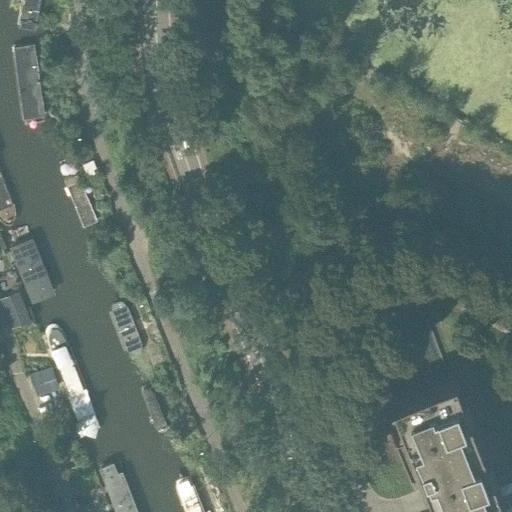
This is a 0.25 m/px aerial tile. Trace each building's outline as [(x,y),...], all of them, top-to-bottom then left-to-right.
[(23,0),(17,24),(37,29),(43,0),(23,0)] [(25,120),(46,117),(35,41),(13,44),(25,120)] [(80,228),(98,223),(77,159),(58,166),(80,228)] [(0,223),(0,224),(20,217),(0,162),(0,223)] [(56,290),(35,233),(12,241),(33,299),(56,290)] [(127,300),(111,306),(128,351),(144,344),(127,300)] [(7,316),(12,329),(34,321),(29,308),(25,309),(7,316)] [(78,423),(96,416),(60,319),(42,325),(78,423)] [(35,395),(58,386),(51,367),(28,375),(35,395)] [(508,511),(480,435),(473,438),(470,430),(477,428),(457,375),(392,399),(400,419),(402,419),(437,511),(508,511)] [(173,423),(159,387),(143,393),(158,429),(173,423)] [(111,511),(136,511),(115,461),(95,471),(111,511)] [(209,511),(195,470),(173,477),(184,511),(209,511)]
